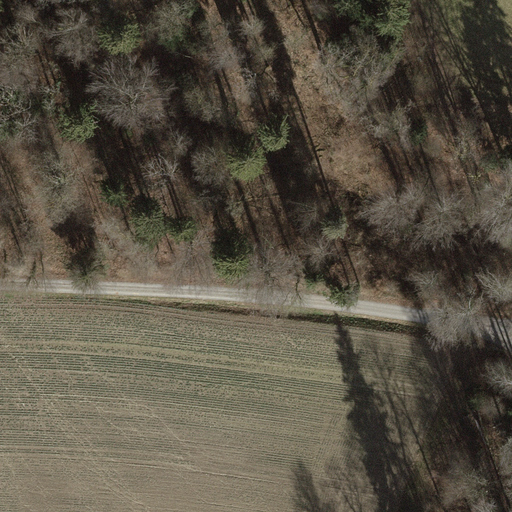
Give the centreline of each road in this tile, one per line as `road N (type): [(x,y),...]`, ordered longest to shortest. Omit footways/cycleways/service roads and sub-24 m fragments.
road 1 (track): [(237,293),(511,327)]
road 2 (track): [(511,129),(494,124),(452,81),(429,0)]
